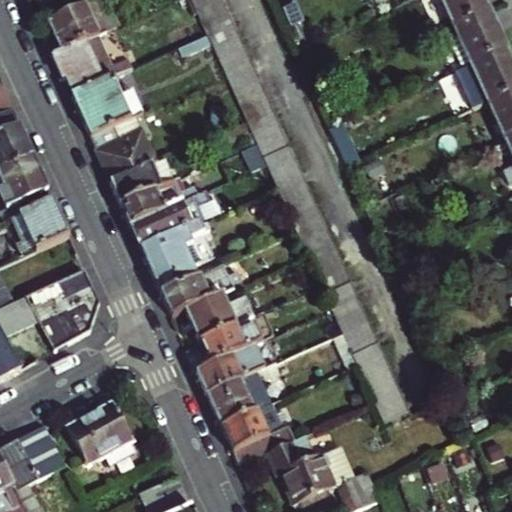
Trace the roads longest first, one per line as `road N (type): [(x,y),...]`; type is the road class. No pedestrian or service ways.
road 1 (residential): [(0,29),(141,338)]
road 2 (residential): [(141,338),(218,511)]
road 3 (residential): [(0,416),(141,338)]
